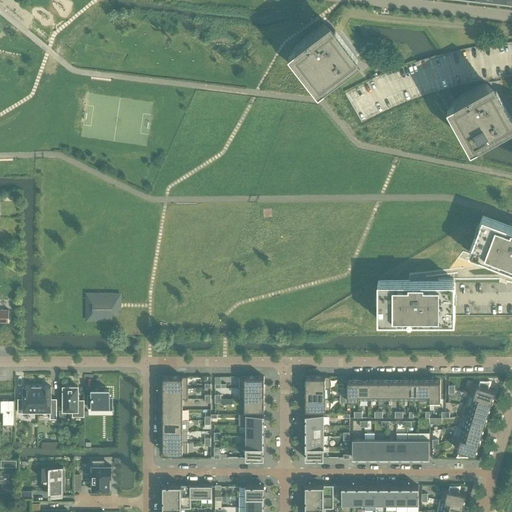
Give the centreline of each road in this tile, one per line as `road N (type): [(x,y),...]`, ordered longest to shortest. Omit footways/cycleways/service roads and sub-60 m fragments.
road 1 (residential): [(285,362),(511,365)]
road 2 (residential): [(489,473),(285,474)]
road 3 (residential): [(0,361),(149,363)]
road 4 (residential): [(149,363),(285,362)]
road 5 (residential): [(285,474),(149,474)]
